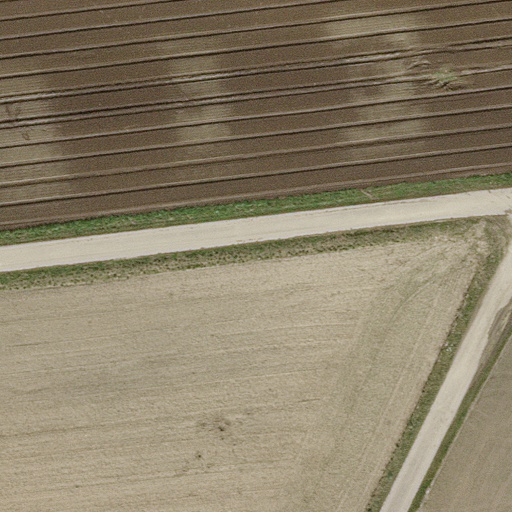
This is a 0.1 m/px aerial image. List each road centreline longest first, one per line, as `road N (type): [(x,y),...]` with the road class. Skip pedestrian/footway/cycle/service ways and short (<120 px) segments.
road 1 (track): [(0,256),(511,191)]
road 2 (track): [(511,343),(425,511)]
